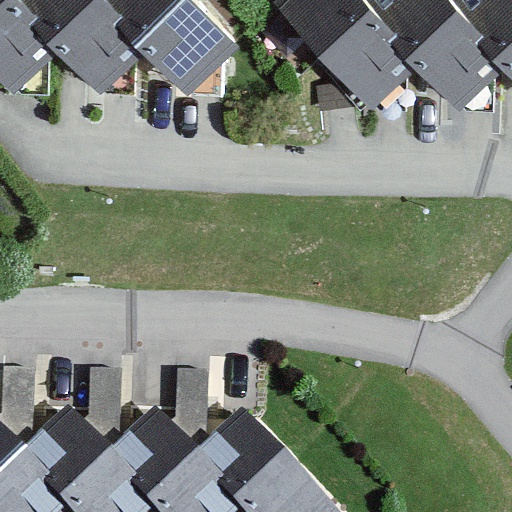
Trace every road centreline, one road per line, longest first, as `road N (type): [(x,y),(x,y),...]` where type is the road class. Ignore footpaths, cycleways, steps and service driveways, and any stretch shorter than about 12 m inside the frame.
road 1 (residential): [(466,368),(440,348),(394,336),(0,321)]
road 2 (residential): [(511,172),(70,148)]
